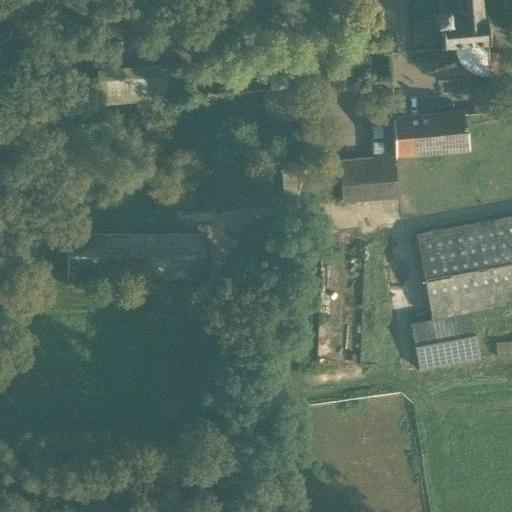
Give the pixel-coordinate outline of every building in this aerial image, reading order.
[(436,0),(438,15),(433,15),(434,30),(439,29),(441,50),(453,49),(454,54),(456,59),(458,64),(460,67),(464,71),(468,73),(472,76),(476,77),(484,79),(489,79),(491,98),(506,96),(502,56),(488,57),(487,45),(488,44),(492,40),(491,28),(486,25),(486,21),(481,21),(479,0),(436,0)] [(174,66),(96,72),(99,107),(177,101),(174,66)] [(269,92),(295,90),(308,88),(327,87),(326,71),(285,75),(285,72),(268,74),(269,92)] [(327,87),(308,88),(309,103),(335,100),(335,86),(327,87)] [(295,90),(269,92),(262,92),(264,125),(309,122),(308,102),(296,103),(295,90)] [(372,161),(394,160),(468,153),(464,112),(391,118),(391,122),(387,122),(369,124),(372,161)] [(312,130),(298,132),(301,165),(316,163),(312,130)] [(394,160),(372,161),(338,164),(341,205),(397,200),(394,161),(394,160)] [(192,183),(151,186),(153,213),(194,210),(192,183)] [(511,217),(414,236),(430,322),(511,306),(511,217)] [(66,235),(65,280),(204,282),(204,235),(66,235)] [(470,315),(409,327),(418,372),(479,361),(470,315)] [(511,342),(494,345),(496,359),(511,356),(511,342)]
